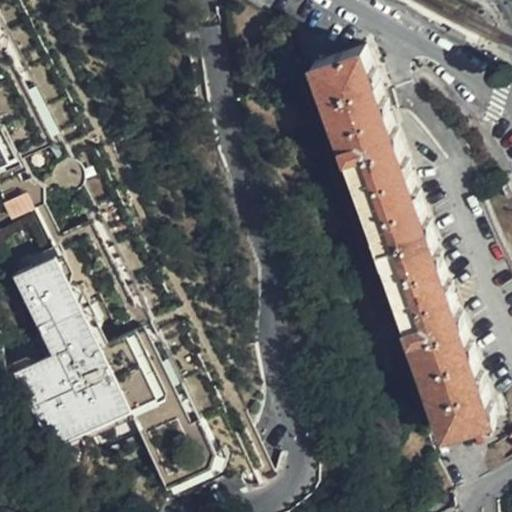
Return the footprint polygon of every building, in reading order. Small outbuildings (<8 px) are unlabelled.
[(496,418),(366,45),(364,43),(313,62),(444,436),(496,418)] [(0,64),(201,432),(209,427),(85,199),(86,193),(86,188),(85,184),(82,179),(79,175),(75,172),(70,171),(0,46),(0,64)] [(0,64),(0,277),(48,367),(9,390),(49,464),(80,446),(133,417),(138,426),(177,494),(178,493),(230,464),(209,427),(201,432),(0,64)] [(507,200),(511,196),(511,192),(507,185),(500,190),(507,200)] [(133,417),(80,446),(86,456),(138,426),(133,417)] [(230,464),(236,476),(244,490),(254,485),(263,501),(290,485),(266,444),(230,464)] [(230,464),(178,493),(185,505),(236,476),(230,464)] [(454,503),(454,501),(446,505),(438,511),(452,511),(452,508),(453,506),(454,503)]
